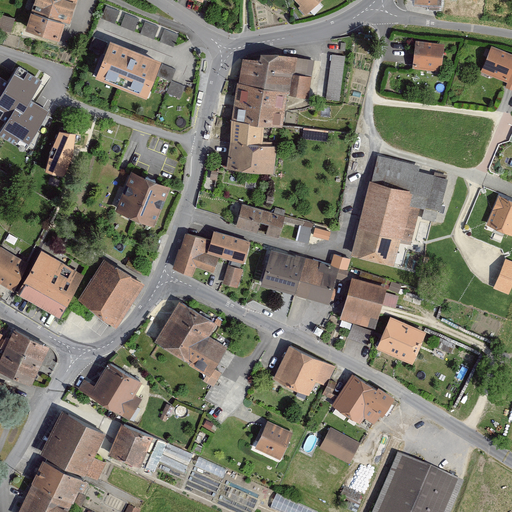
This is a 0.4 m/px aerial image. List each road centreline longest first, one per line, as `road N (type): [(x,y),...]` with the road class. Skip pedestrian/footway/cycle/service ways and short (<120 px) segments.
road 1 (unclassified): [(511,460),(361,370),(164,275)]
road 2 (residential): [(229,53),(164,275)]
road 3 (residential): [(374,6),(331,28),(229,53)]
road 4 (residential): [(80,351),(0,479)]
road 5 (track): [(468,434),(486,397),(489,356),(435,325)]
road 6 (track): [(511,35),(407,21),(374,6)]
